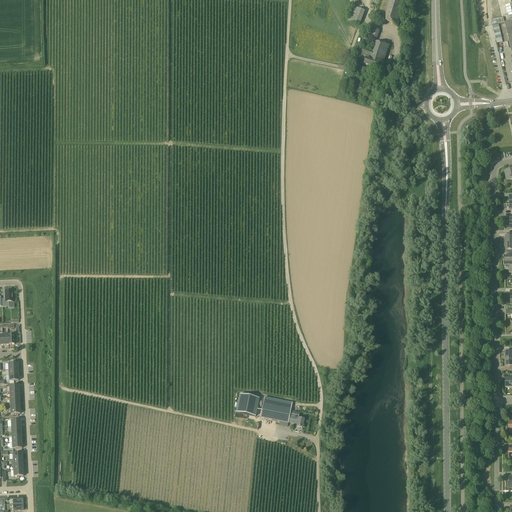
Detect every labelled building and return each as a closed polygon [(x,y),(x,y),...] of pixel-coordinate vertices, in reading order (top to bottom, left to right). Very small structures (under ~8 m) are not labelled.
[(397,25),(405,0),(383,0),(377,19),(397,25)] [(359,26),(365,11),(353,6),(347,22),(359,26)] [(377,39),(380,31),(372,29),(370,36),(377,39)] [(383,64),(389,46),(375,41),(372,50),(359,46),(356,53),(370,58),(369,60),(366,59),(364,65),(383,71),(385,65),(383,64)] [(5,299),(2,300),(2,307),(9,307),(9,303),(13,302),(12,291),(5,292),(5,299)] [(14,336),(8,336),(9,345),(15,345),(14,342),(17,341),(17,336),(14,336)] [(236,413),(256,417),(259,399),(239,396),(236,413)] [(292,417),(289,417),(292,403),(264,397),(260,418),(288,424),(288,423),(294,424),(294,426),(296,427),(297,427),(297,429),(297,430),(301,431),(302,430),(302,428),(303,428),(304,419),(298,418),(298,419),(296,418),(296,417),(292,416),(292,417)]
